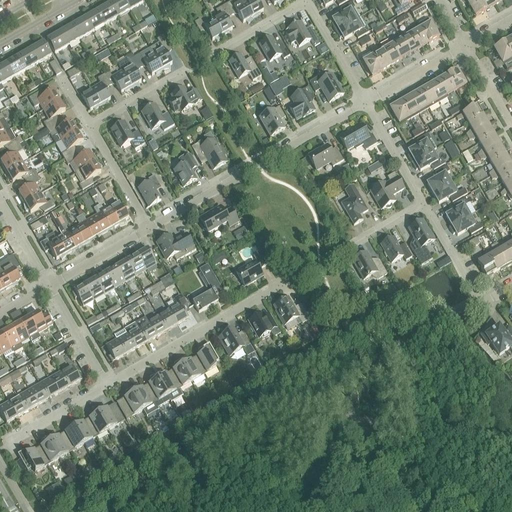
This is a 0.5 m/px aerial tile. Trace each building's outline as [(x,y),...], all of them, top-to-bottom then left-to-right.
[(130,11),(123,0),(117,0),(110,5),(118,18),(130,11)] [(123,0),(130,11),(143,3),(141,0),(123,0)] [(254,19),(244,2),(238,5),(235,0),(234,0),(225,5),(232,16),(237,13),(243,24),(245,22),(248,25),(254,19)] [(242,0),(244,2),(254,19),(260,15),(260,14),(263,12),(257,1),(259,0),(242,0)] [(486,12),(479,0),(470,0),(467,2),(476,17),(486,12)] [(479,0),(486,12),(486,11),(495,6),(491,0),(479,0)] [(338,30),(361,18),(352,3),(341,9),(343,14),(333,21),(338,30)] [(97,12),(105,25),(118,18),(110,5),(97,12)] [(213,19),(223,36),(230,33),(229,32),(233,30),(226,19),(232,16),(225,5),(216,11),(219,16),(213,19)] [(414,18),(418,15),(427,10),(424,5),(411,12),(414,18)] [(105,25),(97,12),(86,19),(85,19),(93,33),(105,25)] [(153,16),(145,21),(148,26),(156,21),(153,16)] [(369,33),(366,27),(361,18),(338,30),(344,40),(355,34),(358,39),(369,33)] [(72,26),(80,40),(93,33),(85,19),(72,26)] [(223,36),(213,19),(203,25),(200,20),(195,23),(201,34),(206,31),(212,41),(215,40),(217,43),(223,36)] [(439,39),(428,19),(418,25),(420,29),(429,44),(439,39)] [(306,30),(301,23),(302,23),(302,22),(295,26),(294,25),(285,31),(289,29),(290,32),(286,34),(285,34),(291,45),(292,44),(296,41),(299,47),(298,47),(299,48),(311,41),(315,48),(320,44),(310,28),(306,30)] [(60,33),(68,47),(80,40),(72,26),(60,33)] [(412,34),(411,35),(419,49),(428,44),(429,44),(420,29),(412,34)] [(400,38),(410,55),(419,49),(411,35),(412,34),(410,32),(400,38)] [(68,47),(60,33),(47,41),(55,54),(68,47)] [(150,49),(153,54),(163,71),(171,70),(170,66),(172,64),(166,54),(171,51),(163,36),(157,40),(159,43),(150,49)] [(260,45),(270,63),(281,56),(284,60),(290,56),(282,42),(276,46),(272,38),(260,45)] [(410,55),(400,38),(391,44),(400,60),(410,55)] [(44,43),(31,50),(39,64),(52,56),(44,43)] [(511,61),(511,56),(504,43),(494,49),(504,66),(511,61)] [(400,60),(391,44),(381,49),(382,51),(383,51),(391,66),(400,60)] [(153,54),(150,49),(140,54),(134,58),(141,69),(146,66),(152,76),(156,74),(156,75),(163,71),(153,54)] [(39,64),(31,50),(30,50),(30,51),(19,58),(26,71),(39,64)] [(373,56),(382,71),(391,66),(383,51),(382,51),(373,56)] [(229,63),(239,80),(247,75),(249,75),(253,82),(262,77),(251,58),(245,62),(241,56),(229,63)] [(382,71),(373,56),(363,62),(372,77),(382,71)] [(6,65),(14,78),(26,71),(19,58),(6,65)] [(122,72),(132,89),(140,87),(139,84),(141,82),(135,72),(141,69),(134,58),(119,67),(122,72)] [(62,73),(55,61),(50,64),(56,76),(62,73)] [(68,64),(62,67),(65,72),(71,68),(68,64)] [(0,68),(0,82),(1,85),(14,78),(6,65),(0,68)] [(78,67),(67,74),(71,79),(82,73),(78,67)] [(447,76),(456,91),(466,85),(457,70),(447,76)] [(122,72),(112,77),(109,72),(103,75),(110,86),(115,83),(121,94),(125,92),(125,93),(132,89),(122,72)] [(270,76),(266,78),(270,85),(278,80),(275,73),(270,76)] [(110,86),(103,75),(98,79),(101,84),(91,90),(101,107),(109,105),(108,101),(111,100),(105,89),(110,86)] [(321,76),(310,83),(316,93),(321,90),(329,104),(344,95),(332,76),(323,81),(321,76)] [(438,82),(448,98),(447,96),(456,91),(447,76),(447,77),(438,82)] [(429,87),(438,104),(448,98),(438,82),(429,87)] [(279,89),(276,84),(270,87),(273,92),(279,89)] [(419,93),(429,109),(438,104),(429,87),(419,93)] [(296,105),(290,109),(296,120),(302,117),(303,119),(315,112),(311,106),(309,102),(314,99),(308,88),(298,93),(299,94),(292,98),(295,103),(296,105)] [(174,100),(169,103),(175,112),(180,110),(182,113),(185,111),(187,111),(190,110),(191,108),(201,102),(195,91),(189,95),(190,95),(188,96),(184,89),(172,96),(174,100)] [(269,89),(264,92),(267,98),(272,94),(269,89)] [(101,107),(91,90),(81,96),(90,112),(94,110),(94,111),(101,107)] [(43,111),(61,101),(59,93),(55,93),(54,91),(43,97),(40,92),(29,98),(35,108),(40,105),(43,111)] [(429,109),(419,93),(410,98),(420,115),(429,109)] [(400,103),(410,120),(411,120),(410,118),(418,113),(419,115),(420,115),(410,98),(401,103),(400,103)] [(47,129),(58,123),(55,118),(65,112),(63,108),(64,107),(61,101),(43,111),(49,120),(44,123),(47,129)] [(410,120),(400,103),(390,109),(400,126),(410,120)] [(469,124),(483,116),(481,112),(483,111),(479,105),(463,114),(456,118),(458,121),(466,119),(469,124)] [(155,106),(142,113),(152,131),(161,126),(164,132),(174,126),(167,114),(162,117),(155,106)] [(274,110),(260,119),(271,138),(285,129),(280,121),(279,118),(283,116),(285,118),(279,107),(274,110)] [(0,135),(5,133),(10,130),(4,121),(5,120),(2,114),(0,115),(0,135)] [(483,116),(469,124),(472,130),(466,135),(468,138),(491,125),(487,119),(485,119),(483,116)] [(58,136),(61,142),(78,132),(75,125),(74,126),(72,122),(61,128),(58,123),(47,129),(52,139),(58,136)] [(125,123),(111,131),(121,148),(131,143),(135,150),(145,144),(138,132),(132,135),(125,123)] [(339,138),(347,151),(355,147),(356,149),(363,146),(366,151),(377,144),(372,135),(369,137),(362,125),(352,131),(352,132),(348,134),(348,133),(339,138)] [(491,125),(468,138),(469,141),(477,139),(480,144),(495,136),(493,132),(494,131),(491,125)] [(5,133),(0,135),(0,149),(6,146),(9,151),(20,145),(23,143),(20,137),(15,140),(10,130),(5,133)] [(61,154),(65,160),(76,154),(73,149),(83,142),(81,139),(82,138),(78,132),(61,142),(67,151),(61,154)] [(415,162),(432,152),(437,149),(428,134),(417,141),(420,146),(409,152),(415,162)] [(495,136),(480,144),(483,149),(477,155),(479,158),(502,145),(498,138),(497,139),(495,136)] [(198,144),(192,147),(202,165),(203,165),(199,158),(204,155),(213,171),(227,163),(214,141),(201,148),(198,144)] [(20,145),(9,151),(12,157),(1,163),(3,166),(2,167),(6,173),(23,163),(18,154),(23,151),(22,149),(20,145)] [(454,153),(453,146),(446,147),(445,145),(441,146),(441,155),(454,153)] [(502,145),(479,158),(481,161),(488,159),(491,164),(506,155),(504,152),(506,151),(502,145)] [(316,151),(308,156),(316,170),(330,162),(333,167),(344,161),(336,148),(330,152),(327,146),(317,152),(316,151)] [(432,152),(415,162),(420,172),(431,166),(434,171),(445,164),(442,159),(438,162),(432,152)] [(79,159),(76,154),(65,160),(68,166),(70,165),(76,174),(96,163),(92,156),(91,157),(89,153),(79,159)] [(490,178),(511,165),(511,162),(510,158),(508,159),(506,155),(491,164),(494,169),(489,175),(490,178)] [(180,168),(174,171),(184,188),(197,180),(192,171),(198,168),(191,156),(187,158),(185,156),(180,159),(179,159),(178,160),(178,161),(178,162),(178,163),(178,164),(178,165),(178,166),(180,168)] [(379,162),(374,165),(378,171),(383,168),(379,162)] [(29,173),(23,163),(6,173),(10,180),(11,179),(13,183),(24,177),(27,182),(37,176),(34,170),(29,173)] [(102,168),(96,163),(76,174),(81,184),(79,185),(83,191),(93,185),(90,179),(101,173),(100,171),(102,168)] [(502,184),(511,178),(511,165),(490,178),(492,180),(500,179),(502,184)] [(433,194),(451,184),(445,174),(450,172),(447,167),(435,173),(438,178),(427,184),(433,194)] [(372,192),(367,194),(367,195),(372,192),(376,200),(375,200),(381,211),(386,208),(387,209),(389,209),(391,208),(392,206),(392,205),(395,202),(392,196),(404,190),(395,174),(387,178),(390,182),(385,185),(385,184),(371,191),(372,192)] [(37,176),(27,182),(30,187),(19,193),(21,197),(20,198),(24,204),(41,194),(35,185),(41,182),(40,180),(37,176)] [(150,183),(139,189),(149,208),(157,203),(157,204),(159,202),(161,201),(155,190),(160,187),(154,176),(149,180),(150,183)] [(508,194),(511,191),(511,178),(502,184),(505,189),(500,194),(502,197),(508,194)] [(451,184),(433,194),(439,204),(450,198),(453,203),(467,195),(464,189),(456,194),(451,184)] [(103,185),(98,188),(101,194),(106,191),(103,185)] [(354,186),(344,191),(345,192),(345,191),(350,199),(348,201),(347,200),(341,204),(345,211),(346,211),(354,225),(353,226),(354,226),(363,221),(363,220),(362,221),(360,216),(368,211),(353,187),(354,186)] [(94,190),(89,193),(92,199),(97,196),(94,190)] [(41,194),(24,204),(26,212),(29,211),(31,214),(41,208),(44,213),(55,207),(52,201),(47,204),(41,194)] [(452,227),(469,216),(464,207),(468,204),(465,199),(454,205),(457,211),(446,217),(452,227)] [(119,203),(110,208),(120,225),(126,224),(126,223),(126,221),(129,219),(119,203)] [(114,228),(120,225),(110,208),(104,211),(100,205),(97,207),(110,230),(114,228)] [(98,215),(92,218),(102,236),(107,232),(107,231),(110,230),(97,207),(94,209),(98,215)] [(211,212),(212,213),(200,220),(201,222),(201,225),(203,230),(206,230),(208,235),(227,224),(230,228),(238,223),(231,210),(224,214),(220,207),(211,212)] [(83,215),(80,217),(93,240),(96,238),(96,239),(102,236),(92,218),(86,222),(83,215)] [(469,216),(452,227),(457,236),(468,230),(471,235),(483,229),(479,223),(475,226),(469,216)] [(80,225),(74,229),(84,246),(90,243),(89,242),(93,240),(80,217),(76,219),(80,225)] [(423,221),(409,229),(414,238),(416,242),(410,246),(418,259),(422,266),(432,260),(428,253),(425,247),(434,241),(423,221)] [(65,225),(62,227),(75,250),(78,248),(79,249),(84,246),(74,229),(69,232),(65,225)] [(62,236),(57,239),(67,256),(72,253),(71,252),(75,250),(62,227),(59,229),(62,236)] [(244,228),(234,234),(238,241),(248,235),(244,228)] [(170,236),(157,243),(167,261),(174,257),(177,262),(196,251),(187,235),(174,243),(170,236)] [(393,238),(381,245),(385,253),(384,254),(386,258),(388,258),(392,264),(403,257),(406,261),(412,258),(404,245),(399,248),(393,238)] [(480,244),(477,238),(466,245),(469,250),(480,244)] [(67,256),(57,239),(49,243),(47,240),(40,244),(45,253),(51,250),(56,261),(59,259),(62,261),(61,261),(62,261),(67,256)] [(511,254),(507,246),(502,249),(497,244),(494,245),(507,268),(511,265),(511,254)] [(488,257),(496,272),(500,270),(501,272),(507,268),(494,245),(491,247),(493,254),(488,257)] [(148,249),(137,256),(146,271),(157,265),(148,249)] [(203,253),(195,258),(199,264),(206,260),(203,253)] [(353,262),(349,264),(350,264),(353,262),(364,280),(372,276),(373,277),(374,278),(376,279),(377,279),(379,279),(381,278),(387,275),(379,260),(373,263),(367,253),(353,262)] [(255,263),(236,273),(244,287),(263,276),(259,269),(261,268),(261,269),(267,266),(260,254),(254,257),(257,262),(255,263)] [(2,271),(11,288),(18,286),(17,283),(21,281),(14,271),(20,268),(13,256),(7,259),(11,265),(2,271)] [(137,256),(127,262),(136,277),(146,271),(137,256)] [(216,257),(211,260),(215,266),(220,263),(216,257)] [(496,272),(488,257),(478,263),(487,280),(493,276),(493,274),(496,272)] [(125,283),(136,277),(127,262),(116,268),(125,283)] [(199,275),(208,290),(197,296),(199,300),(193,303),(199,313),(215,304),(213,301),(218,297),(217,296),(223,292),(208,265),(199,270),(201,273),(199,275)] [(0,288),(2,292),(5,290),(6,291),(11,288),(2,271),(0,268),(0,288)] [(116,268),(106,274),(115,289),(125,283),(116,268)] [(106,274),(96,280),(104,295),(115,289),(106,274)] [(96,280),(85,286),(94,301),(104,295),(96,280)] [(83,307),(94,301),(85,286),(74,292),(75,292),(72,293),(75,300),(78,298),(83,307)] [(389,290),(392,296),(399,292),(395,286),(389,290)] [(188,319),(185,314),(189,312),(180,296),(176,299),(179,304),(169,310),(178,326),(188,319)] [(293,307),(288,299),(274,307),(277,312),(276,312),(281,320),(285,326),(299,318),(302,325),(310,320),(301,305),(296,308),(297,310),(294,311),(292,308),(293,307)] [(169,310),(158,316),(167,332),(178,326),(169,310)] [(29,318),(38,334),(47,329),(47,328),(53,325),(46,314),(41,317),(38,313),(35,315),(33,313),(32,312),(28,317),(29,318)] [(252,318),(253,319),(248,322),(259,339),(261,338),(262,339),(263,340),(269,336),(270,335),(269,334),(271,332),(274,338),(281,334),(273,321),(267,324),(261,314),(257,317),(256,316),(252,318)] [(88,328),(98,322),(104,319),(102,315),(95,318),(95,317),(85,323),(88,328)] [(158,316),(148,322),(157,338),(167,332),(158,316)] [(29,318),(20,323),(29,339),(32,344),(41,339),(38,334),(29,318)] [(157,338),(148,322),(145,318),(135,324),(146,344),(157,338)] [(29,339),(20,323),(11,328),(21,344),(29,339)] [(136,350),(146,344),(135,324),(125,330),(136,350)] [(99,325),(90,330),(93,335),(102,330),(101,329),(99,325)] [(483,338),(488,346),(491,344),(499,356),(510,349),(511,351),(511,350),(511,333),(508,328),(503,332),(499,327),(491,333),(490,330),(484,334),(483,338)] [(2,333),(12,350),(14,354),(23,349),(21,344),(11,328),(2,333)] [(126,356),(136,350),(125,330),(114,336),(117,340),(126,356)] [(233,330),(219,339),(230,357),(243,349),(248,357),(255,353),(245,335),(238,339),(233,330)] [(12,350),(2,333),(0,334),(0,349),(3,355),(12,350)] [(115,362),(126,356),(117,340),(106,346),(111,355),(108,357),(113,363),(115,362)] [(66,344),(56,350),(58,354),(59,355),(69,349),(66,344)] [(201,354),(194,358),(204,376),(217,369),(214,363),(218,361),(219,361),(209,344),(198,351),(199,351),(201,354)] [(192,383),(204,376),(194,358),(187,362),(185,359),(185,358),(180,361),(192,383)] [(180,390),(192,383),(180,361),(174,365),(175,365),(176,368),(170,372),(180,390)] [(71,366),(60,373),(69,388),(80,382),(82,380),(80,374),(76,376),(71,366)] [(168,397),(180,390),(170,372),(163,376),(161,373),(161,372),(155,375),(168,397)] [(60,373),(50,379),(59,394),(69,388),(60,373)] [(170,401),(168,397),(155,375),(150,379),(152,382),(145,386),(158,408),(170,401)] [(40,385),(49,400),(59,394),(50,379),(40,385)] [(49,400),(40,385),(29,391),(38,406),(49,400)] [(131,389),(143,411),(146,416),(159,409),(158,408),(145,386),(139,390),(137,387),(137,386),(131,389)] [(127,420),(143,411),(131,389),(126,393),(128,396),(116,403),(127,420)] [(19,397),(28,412),(38,406),(29,391),(19,397)] [(28,412),(19,397),(9,403),(17,418),(28,412)] [(17,418),(9,403),(0,407),(0,412),(7,424),(17,418)] [(101,407),(96,410),(108,431),(125,421),(115,404),(103,410),(102,407),(101,407)] [(93,417),(86,420),(96,438),(108,431),(96,410),(90,413),(91,413),(93,417)] [(84,445),(96,438),(86,420),(79,424),(77,421),(78,421),(77,421),(72,424),(84,445)] [(72,452),(84,445),(72,424),(66,427),(67,427),(69,430),(62,434),(72,452)] [(53,435),(47,438),(60,459),(72,452),(62,434),(55,438),(53,435)] [(60,459),(47,438),(42,441),(44,445),(37,448),(48,466),(60,459)] [(48,466),(37,448),(31,452),(29,449),(18,455),(21,460),(27,471),(28,471),(32,468),(35,474),(48,466)] [(21,460),(15,463),(22,474),(27,471),(21,460)] [(50,498),(62,491),(58,484),(46,491),(50,498)]
